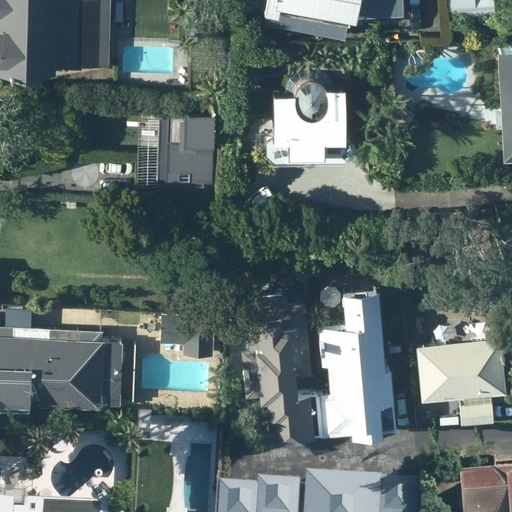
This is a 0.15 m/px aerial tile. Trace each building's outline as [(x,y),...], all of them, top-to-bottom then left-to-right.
[(60,59),(111,62),(111,0),(0,0),(0,30),(0,63),(60,65),(60,59)] [(365,8),(366,0),(273,0),(269,19),(350,35),(354,15),(358,15),(360,7),(365,8)] [(451,0),(452,14),(508,9),(507,0),(451,0)] [(359,80),(339,80),(338,78),(336,76),(334,74),(332,73),(329,72),(326,71),(323,71),(320,71),(318,72),(315,73),(313,75),(311,76),(308,78),(307,80),(287,81),(287,127),(276,127),(276,146),(285,155),(355,155),(365,147),(365,130),(360,129),(359,80)] [(420,111),(394,95),(395,114),(398,115),(394,122),(408,130),(420,111)] [(219,104),(169,103),(168,176),(218,177),(219,104)] [(341,388),(323,390),(326,431),(399,426),(396,382),(399,381),(398,363),(392,364),(386,285),(350,288),(352,320),(326,322),(329,357),(339,356),(341,388)] [(284,435),(320,431),(316,388),(305,390),(304,372),(316,371),(310,298),(292,299),(291,288),(260,291),(264,342),(245,343),(249,393),(275,391),(277,415),(283,414),(284,435)] [(217,312),(164,309),(163,337),(186,338),(186,349),(215,351),(217,312)] [(107,333),(106,327),(2,322),(2,317),(0,314),(0,402),(36,405),(36,400),(107,403),(107,400),(123,401),(128,337),(110,336),(110,333),(107,333)] [(423,340),(427,397),(510,388),(505,334),(423,340)] [(496,397),(465,399),(466,419),(497,417),(496,397)] [(423,511),(425,482),(312,475),(310,511),(423,511)] [(511,511),(511,478),(470,481),(472,511),(511,511)] [(303,511),(305,483),(263,481),(263,488),(223,486),(221,511),(303,511)] [(121,511),(114,504),(22,501),(21,509),(0,508),(0,511),(121,511)]
